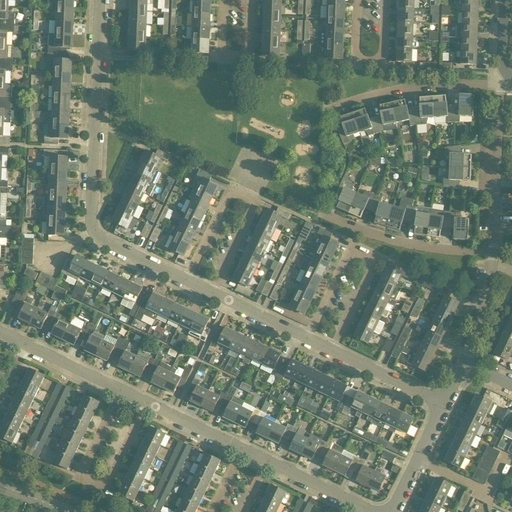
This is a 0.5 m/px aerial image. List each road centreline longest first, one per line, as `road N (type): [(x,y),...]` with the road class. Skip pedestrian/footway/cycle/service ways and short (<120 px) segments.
road 1 (residential): [(186,280),(116,247),(92,213),(100,0)]
road 2 (residential): [(308,338),(349,252),(368,255),(374,268),(333,350)]
road 3 (residential): [(121,392),(79,477),(105,489),(146,403)]
road 4 (residential): [(186,280),(228,194),(245,196),(251,209),(213,292)]
road 5 (residential): [(330,107),(399,88),(498,80)]
road 6 (residential): [(491,250),(498,80)]
road 7 (residential): [(330,216),(394,240),(491,250)]
road 8 (residential): [(360,0),(358,51),(371,59),(384,52),(386,0)]
road 9 (residential): [(442,405),(333,350)]
